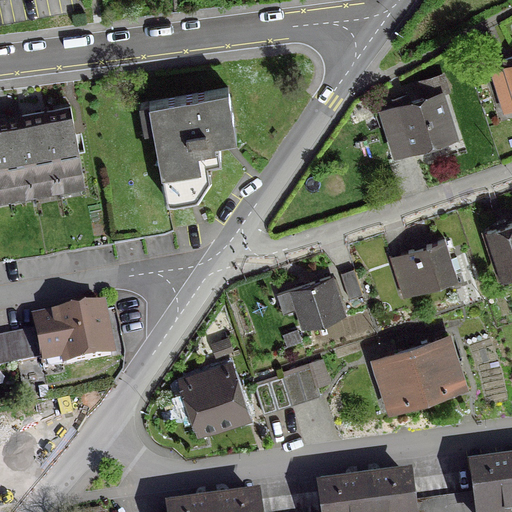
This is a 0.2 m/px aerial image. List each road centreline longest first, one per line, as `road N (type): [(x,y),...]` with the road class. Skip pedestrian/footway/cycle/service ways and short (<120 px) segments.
road 1 (residential): [(511,431),(153,476),(91,447)]
road 2 (residential): [(0,62),(310,24),(377,35)]
road 3 (residential): [(231,244),(259,254),(283,251),(511,176)]
road 4 (residential): [(377,35),(231,244)]
road 5 (residential): [(0,298),(132,275),(168,280),(195,297)]
road 6 (residential): [(195,297),(91,447)]
